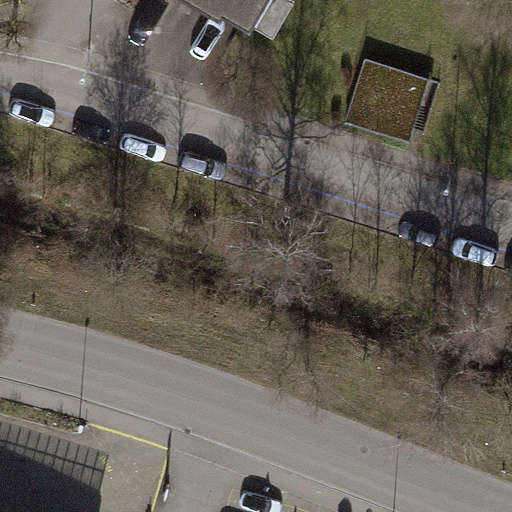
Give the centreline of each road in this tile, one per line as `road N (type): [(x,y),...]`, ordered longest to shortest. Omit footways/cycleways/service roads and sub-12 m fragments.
road 1 (residential): [(0,88),(511,244)]
road 2 (residential): [(0,342),(216,407),(476,511)]
